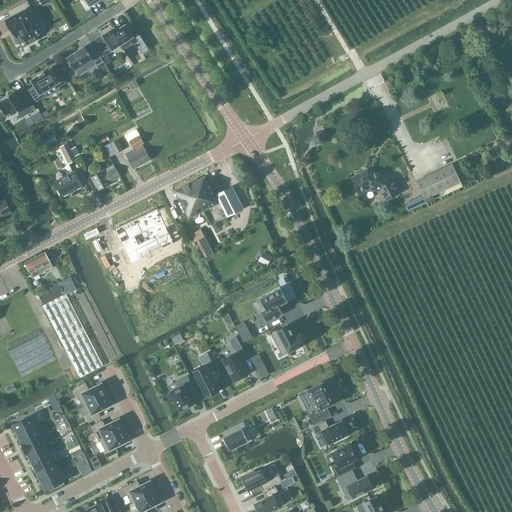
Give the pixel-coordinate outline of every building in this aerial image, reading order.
[(30,44),(37,40),(39,38),(37,34),(38,34),(37,33),(38,32),(37,30),(36,31),(33,24),(38,21),(27,1),(7,11),(10,18),(5,21),(10,30),(11,29),(16,38),(17,37),(20,43),(25,40),(27,44),(30,43),(30,44)] [(116,31),(113,33),(121,45),(124,50),(132,44),(129,40),(132,38),(133,37),(133,36),(132,36),(126,26),(125,25),(124,25),(116,31)] [(103,37),(93,44),(101,57),(107,54),(121,45),(113,33),(116,31),(115,28),(114,28),(103,35),(102,35),(103,36),(103,37)] [(135,36),(141,45),(145,42),(139,33),(135,36)] [(67,58),(75,71),(92,60),(96,66),(103,62),(96,50),(90,54),(88,52),(84,47),(67,58)] [(9,63),(18,64),(19,54),(10,53),(9,63)] [(107,55),(102,59),(106,65),(111,62),(107,55)] [(29,90),(36,102),(47,95),(44,92),(56,84),(58,88),(66,83),(61,75),(57,77),(52,68),(51,68),(32,80),(31,81),(32,81),(35,86),(29,90)] [(135,80),(129,84),(132,90),(139,86),(135,80)] [(0,108),(5,116),(10,113),(12,116),(24,109),(28,114),(35,109),(23,90),(16,95),(14,91),(2,99),(3,101),(0,102),(0,108)] [(36,122),(43,118),(39,112),(32,116),(36,122)] [(81,115),(75,118),(78,124),(85,120),(81,115)] [(52,133),(42,138),(46,146),(56,141),(52,133)] [(134,149),(126,154),(129,159),(128,159),(133,169),(151,160),(146,150),(145,150),(142,145),(144,144),(140,136),(130,141),(134,149)] [(110,143),(116,154),(123,150),(117,139),(110,143)] [(71,151),(67,143),(60,147),(68,163),(76,160),(74,157),(71,151)] [(404,149),(410,167),(416,165),(409,147),(404,149)] [(452,164),(416,181),(427,203),(434,199),(432,196),(439,192),(441,197),(463,187),(452,164)] [(114,165),(91,177),(99,191),(109,185),(109,183),(121,177),(120,176),(120,177),(114,165)] [(399,193),(391,177),(368,170),(352,178),(360,194),(360,193),(360,192),(369,186),(381,190),(386,200),(384,201),(399,193)] [(62,196),(82,186),(75,172),(55,182),(62,196)] [(175,191),(189,219),(219,203),(219,202),(220,202),(228,217),(243,209),(232,187),(215,195),(205,176),(198,180),(197,179),(175,191)] [(413,197),(406,200),(410,209),(417,206),(413,197)] [(0,222),(2,221),(0,218),(12,212),(5,200),(0,202),(0,222)] [(116,230),(136,272),(178,252),(157,209),(116,230)] [(201,230),(192,235),(194,240),(195,240),(203,235),(201,230)] [(203,235),(195,240),(204,258),(213,253),(203,235)] [(45,252),(25,263),(32,277),(53,267),(45,252)] [(264,254),(261,261),(267,265),(271,258),(264,254)] [(59,282),(38,293),(44,305),(43,306),(69,356),(80,377),(102,365),(67,294),(65,295),(59,282)] [(265,309),(255,314),(261,326),(283,314),(279,307),(288,302),(280,288),(260,298),(265,309)] [(241,323),(235,326),(244,342),(252,338),(248,330),(245,331),(241,323)] [(288,325),(277,331),(283,342),(279,344),(285,355),(305,344),(299,334),(294,337),(292,334),(293,333),(292,333),(290,330),(291,329),(290,329),(288,325)] [(180,334),(171,338),(175,345),(183,341),(180,334)] [(200,334),(179,345),(186,357),(197,352),(194,346),(204,342),(200,334)] [(236,353),(223,360),(234,381),(235,380),(236,382),(243,378),(242,377),(248,374),(239,356),(244,353),(236,337),(230,340),(236,353)] [(266,370),(259,354),(251,358),(259,374),(266,370)] [(193,371),(192,371),(206,398),(207,398),(206,397),(218,391),(218,392),(219,391),(216,385),(222,382),(212,361),(211,362),(212,363),(194,372),(193,371)] [(188,408),(188,407),(193,405),(191,399),(197,396),(187,376),(177,381),(180,387),(170,392),(171,393),(167,394),(172,402),(175,401),(180,412),(181,411),(188,408)] [(307,390),(306,390),(306,391),(307,391),(317,411),(310,415),(315,425),(331,416),(326,407),(332,404),(333,404),(334,404),(333,403),(329,396),(327,390),(326,390),(323,383),(323,382),(322,383),(307,390)] [(78,396),(83,406),(107,394),(106,393),(106,394),(101,384),(89,390),(85,383),(74,389),(78,396)] [(98,411),(111,404),(107,395),(107,394),(83,406),(88,415),(86,416),(89,422),(100,417),(98,411)] [(61,408),(58,402),(52,405),(55,411),(61,408)] [(18,435),(39,424),(34,414),(13,425),(18,433),(18,434),(18,435)] [(94,433),(96,432),(101,441),(124,430),(124,429),(119,420),(105,426),(102,421),(91,426),(94,433)] [(325,422),(312,428),(315,435),(321,432),(328,445),(347,435),(348,434),(348,433),(346,430),(344,425),(342,422),(342,421),(341,421),(335,424),(330,426),(330,427),(328,427),(325,422)] [(228,436),(223,438),(229,450),(252,439),(243,422),(226,431),(228,436)] [(39,424),(18,435),(19,436),(23,443),(22,443),(23,444),(44,434),(39,424)] [(107,458),(118,452),(115,447),(129,440),(124,430),(101,441),(105,451),(104,452),(107,458)] [(23,444),(27,453),(45,445),(48,443),(44,434),(23,444)] [(337,463),(331,466),(337,478),(356,468),(352,461),(357,459),(355,454),(357,453),(353,443),(332,453),(337,463)] [(49,454),(45,445),(27,453),(28,454),(31,461),(32,462),(49,454)] [(49,454),(32,462),(32,463),(37,471),(54,463),(53,462),(49,454)] [(57,461),(53,462),(54,463),(37,471),(41,479),(40,479),(41,480),(62,470),(57,461)] [(248,476),(242,479),(248,491),(261,484),(263,490),(282,481),(279,475),(271,479),(265,468),(255,472),(254,470),(247,474),(248,476)] [(62,470),(41,480),(41,482),(42,482),(46,490),(51,488),(51,489),(58,486),(58,485),(67,480),(62,470)] [(352,470),(336,478),(342,490),(348,487),(354,499),(373,489),(367,476),(358,481),(352,470)] [(136,501),(155,492),(155,491),(154,491),(153,489),(155,488),(152,481),(136,489),(133,483),(118,490),(121,497),(127,494),(132,504),(136,502),(136,501)] [(267,498),(255,504),(258,511),(273,511),(275,511),(274,509),(286,503),(280,491),(279,492),(276,487),(264,492),(267,498)] [(147,511),(146,509),(160,502),(155,493),(155,492),(136,501),(136,502),(141,511),(138,511),(147,511)] [(377,496),(363,503),(366,510),(367,511),(384,511),(380,503),(377,497),(377,496)] [(113,511),(107,500),(97,504),(101,511),(113,511)]
